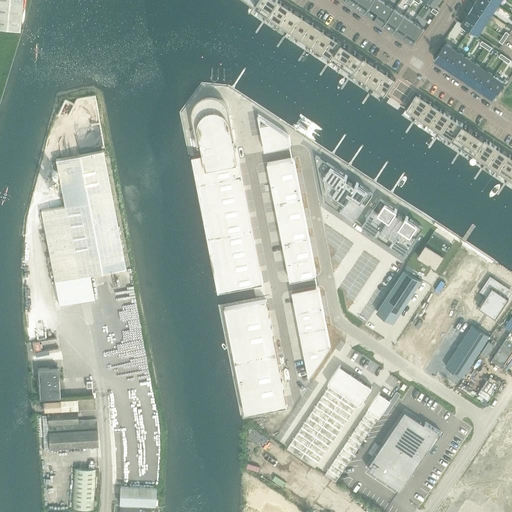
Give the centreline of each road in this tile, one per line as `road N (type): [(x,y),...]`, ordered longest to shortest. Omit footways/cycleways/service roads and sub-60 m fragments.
road 1 (residential): [(487,422),(342,324),(327,277)]
road 2 (residential): [(327,277),(300,151),(251,159)]
road 3 (unknown): [(99,379),(94,358),(41,281),(33,220)]
road 4 (residential): [(105,511),(99,379)]
road 5 (residential): [(277,288),(251,159)]
